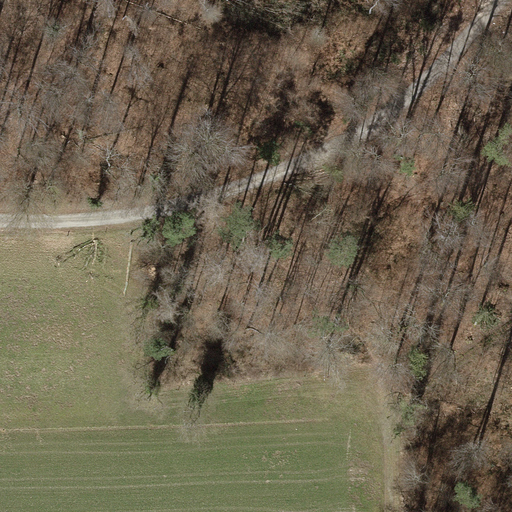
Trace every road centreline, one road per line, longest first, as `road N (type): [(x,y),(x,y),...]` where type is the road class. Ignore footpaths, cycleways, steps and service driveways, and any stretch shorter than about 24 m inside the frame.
road 1 (track): [(0,218),(109,221),(195,199),(315,144),(440,57),(495,0)]
road 2 (track): [(113,0),(0,102)]
